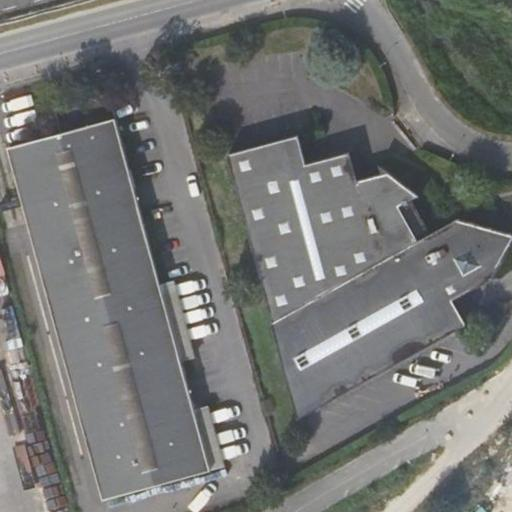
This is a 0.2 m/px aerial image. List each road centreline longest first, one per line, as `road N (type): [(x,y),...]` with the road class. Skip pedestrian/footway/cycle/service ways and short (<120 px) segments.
road 1 (unknown): [(126,19),(248,449),(234,485),(163,511)]
road 2 (unclassified): [(197,0),(0,53)]
